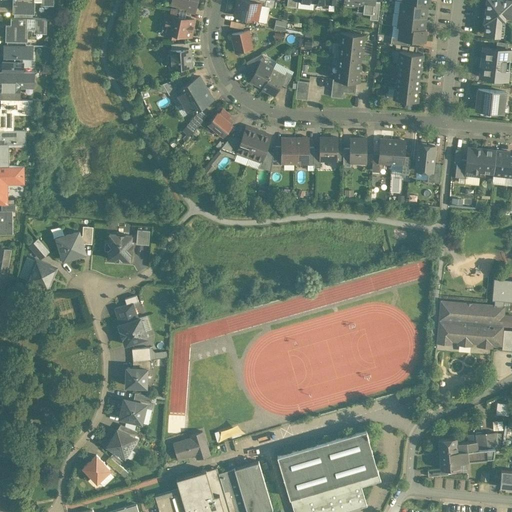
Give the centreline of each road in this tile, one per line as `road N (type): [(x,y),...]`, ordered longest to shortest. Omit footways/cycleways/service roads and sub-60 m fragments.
road 1 (residential): [(444,123),(291,115),(252,105),(225,81),(214,55),(218,0)]
road 2 (unclassified): [(54,511),(105,387),(108,361),(94,303),(151,270)]
road 3 (residential): [(511,379),(421,427),(403,489)]
road 4 (residential): [(458,0),(444,123)]
